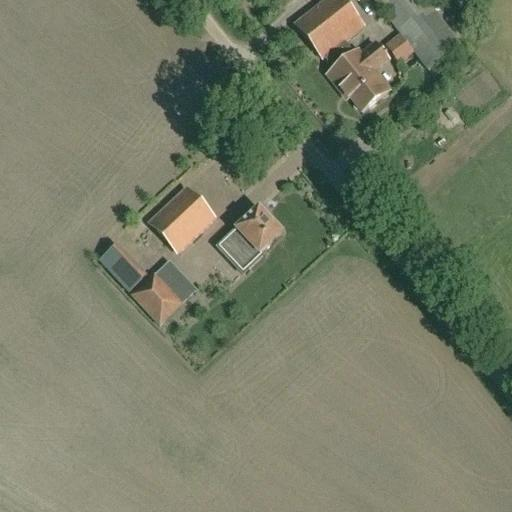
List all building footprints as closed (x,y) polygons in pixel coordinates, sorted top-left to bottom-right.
[(277,0),(271,6),(280,15),(267,28),(276,38),(296,19),(292,15),(307,0),(277,0)] [(345,45),(364,30),(340,0),(331,0),(296,28),(323,63),(325,62),(335,74),(329,79),(341,95),(344,92),(363,116),(390,94),(374,74),(388,63),(376,48),(362,59),(359,55),(355,58),(345,45)] [(372,0),(428,73),(460,49),(432,11),(435,8),(428,0),(372,0)] [(179,257),(215,222),(186,192),(150,226),(179,257)] [(217,251),(231,265),(237,260),(250,273),(264,260),(260,256),(281,236),(278,233),(279,229),(275,225),(270,225),(258,212),(217,251)] [(183,308),(155,277),(154,276),(130,298),(159,330),(183,308)]
